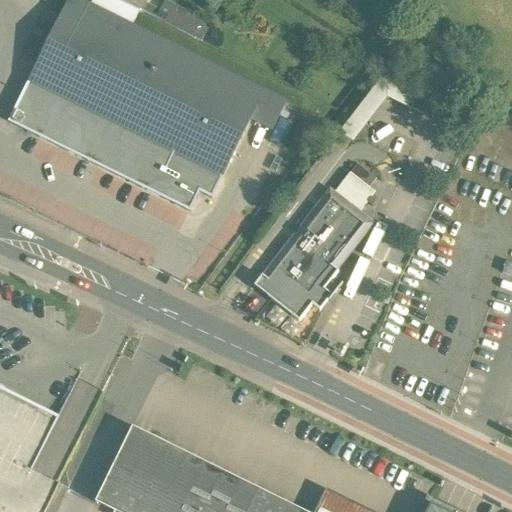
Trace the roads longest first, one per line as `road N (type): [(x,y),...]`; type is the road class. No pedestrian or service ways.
road 1 (tertiary): [(0,229),(511,479)]
road 2 (unknown): [(138,371),(413,498)]
